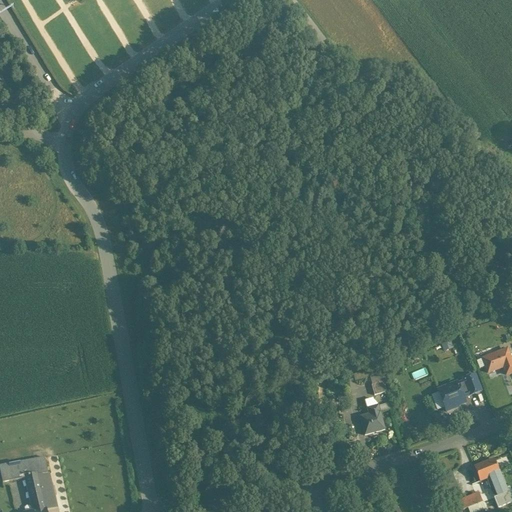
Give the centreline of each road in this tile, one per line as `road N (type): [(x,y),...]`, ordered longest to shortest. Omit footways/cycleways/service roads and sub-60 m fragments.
road 1 (tertiary): [(65,136),(68,167),(105,237),(157,511)]
road 2 (unclassified): [(511,268),(484,256),(294,0)]
road 3 (unclassified): [(304,490),(511,421)]
road 4 (tertiary): [(228,0),(86,101),(65,136)]
